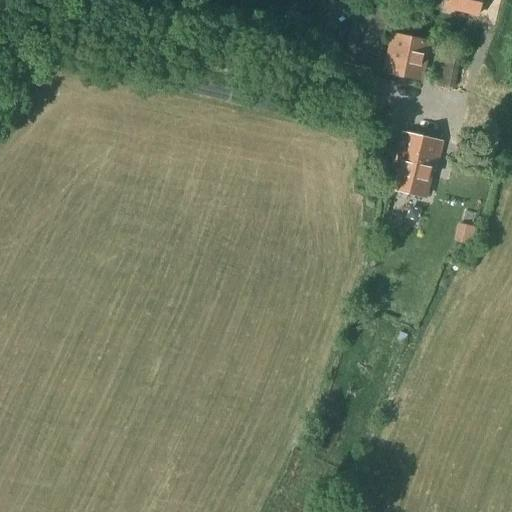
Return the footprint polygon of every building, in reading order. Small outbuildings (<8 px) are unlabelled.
[(443,0),(442,7),(477,16),(480,0),(443,0)] [(376,72),(389,13),(355,5),(342,64),(376,72)] [(425,44),(387,36),(380,72),(418,81),(425,44)] [(453,88),(460,53),(438,49),(431,84),(453,88)] [(398,163),(391,191),(424,199),(431,170),(435,171),(441,143),(401,134),(394,162),(398,163)] [(481,230),(463,226),(458,245),(477,249),(481,230)]
